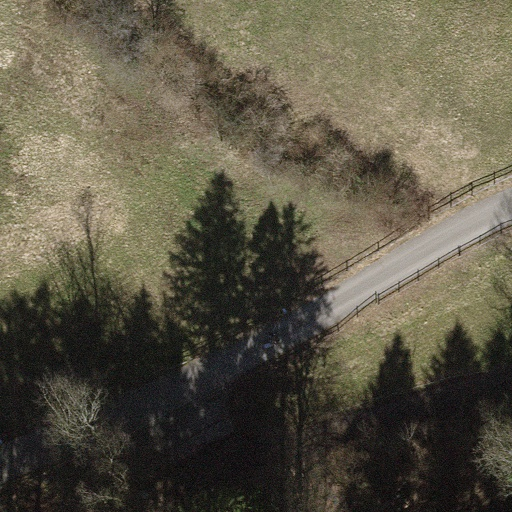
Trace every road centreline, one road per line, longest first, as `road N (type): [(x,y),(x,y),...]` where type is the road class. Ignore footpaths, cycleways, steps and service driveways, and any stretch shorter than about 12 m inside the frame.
road 1 (track): [(511,205),(126,434),(0,480)]
road 2 (track): [(126,434),(297,487),(511,415)]
